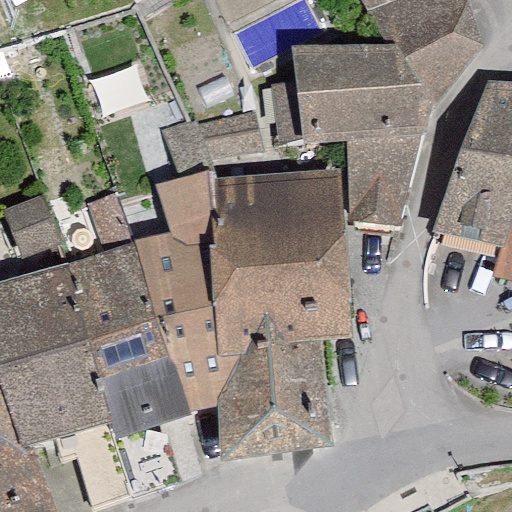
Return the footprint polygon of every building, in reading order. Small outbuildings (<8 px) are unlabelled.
[(407,0),(370,0),(416,60),(454,111),(498,57),(472,0),(442,0),(412,10),(407,0)] [(416,60),(312,61),(328,153),(366,152),(366,230),(412,235),(454,111),(416,60)] [(511,95),(500,95),(452,244),(511,257),(511,95)] [(258,115),(169,127),(175,167),(264,155),(258,115)] [(354,187),(227,198),(249,413),(254,464),(351,453),(339,346),(373,344),(354,187)] [(226,189),(176,195),(187,238),(147,254),(211,422),(249,413),(227,198),(226,189)] [(5,216),(26,261),(68,241),(47,196),(5,216)] [(147,254),(90,274),(131,433),(135,449),(211,422),(147,254)] [(90,274),(0,299),(0,315),(47,458),(131,433),(90,274)] [(18,384),(0,392),(0,511),(68,511),(47,458),(18,384)]
